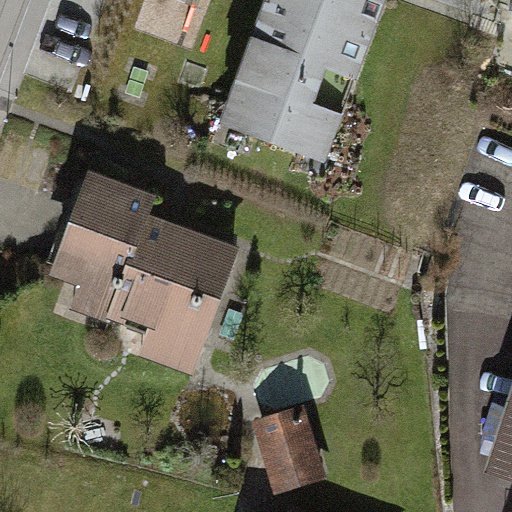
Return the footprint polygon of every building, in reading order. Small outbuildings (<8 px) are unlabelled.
[(311,132),(333,141),(384,0),(267,0),(230,103),(250,110),(242,131),(303,153),(311,132)] [(127,242),(142,201),(89,182),(59,267),(119,289),(135,245),(127,242)] [(152,205),(142,201),(127,242),(135,245),(119,289),(112,308),(155,324),(144,354),(190,371),(233,257),(145,224),(152,205)] [(301,415),(262,427),(279,484),(318,472),(301,415)] [(511,441),(501,476),(511,480),(511,441)]
